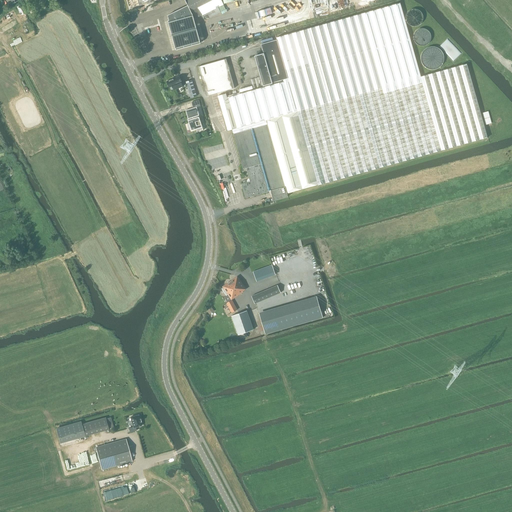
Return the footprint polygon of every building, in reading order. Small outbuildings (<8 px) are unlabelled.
[(221,0),(185,0),(188,5),(168,15),(169,20),(168,20),(176,50),(200,43),(194,21),(194,20),(193,14),(192,14),(191,11),(192,10),(196,18),(202,15),(202,16),(223,4),(221,0)] [(232,129),(233,134),(243,169),(246,168),(250,181),(241,184),(245,198),(269,191),(269,190),(270,190),(273,201),(288,197),(287,194),(488,137),(467,64),(421,76),(409,36),(400,3),(276,38),(277,40),(261,44),(264,53),(264,54),(256,56),(259,67),(260,66),(261,68),(260,69),(264,85),(283,80),(284,81),(227,97),(226,94),(218,96),(227,131),(232,129)] [(425,28),(421,25),(423,17),(422,12),(419,9),(416,8),(412,9),(410,12),(408,16),(407,18),(407,16),(406,19),(406,21),(409,24),(408,26),(409,31),(413,33),(413,34),(414,40),(420,45),(422,45),(427,44),(431,40),(432,37),(430,32),(426,29),(425,28)] [(424,49),(422,67),(442,69),(444,48),(429,46),(428,49),(424,49)] [(198,67),(206,96),(234,88),(226,59),(198,67)] [(167,82),(168,84),(167,85),(168,86),(169,87),(172,86),(174,90),(183,86),(180,81),(181,81),(179,76),(167,82)] [(186,82),(191,98),(196,96),(192,80),(186,82)] [(186,110),(188,118),(189,118),(189,120),(188,120),(191,130),(202,126),(203,131),(203,130),(199,117),(198,117),(198,116),(199,115),(199,114),(200,114),(199,111),(198,111),(197,107),(200,106),(199,100),(191,102),(193,108),(186,110)] [(483,112),(486,124),(492,123),(489,111),(483,112)] [(253,272),(257,281),(275,274),(272,265),(253,272)] [(222,287),(231,300),(238,295),(243,292),(242,291),(246,289),(237,276),(222,287)] [(252,296),(255,304),(281,293),(278,285),(252,296)] [(317,297),(260,314),(266,335),(323,318),(317,297)] [(228,303),(232,312),(237,309),(232,300),(228,303)] [(232,316),(238,335),(253,329),(247,310),(232,316)] [(128,428),(130,432),(136,430),(135,427),(141,425),(142,425),(141,425),(140,421),(141,421),(140,421),(140,419),(140,418),(140,419),(139,415),(138,415),(130,417),(133,427),(128,428)] [(82,425),(81,422),(56,429),(60,444),(109,430),(106,418),(82,425)] [(95,448),(101,469),(132,460),(126,439),(95,448)]
